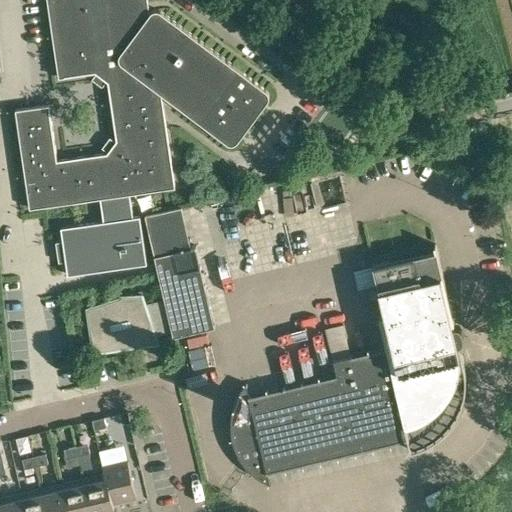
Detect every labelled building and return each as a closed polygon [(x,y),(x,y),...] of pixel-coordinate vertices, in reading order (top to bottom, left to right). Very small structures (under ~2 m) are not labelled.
[(46,0),(58,78),(95,72),(101,77),(107,82),(111,109),(148,104),(153,97),(162,104),(161,93),(193,117),(228,142),(229,142),(231,142),(234,142),(236,141),(268,99),(269,96),(269,94),(268,92),(268,91),(160,11),(159,10),(158,10),(156,10),(155,10),(153,10),(152,10),(151,11),(150,12),(149,13),(148,2),(147,0),(46,0)] [(106,153),(57,160),(46,161),(48,175),(25,179),(29,208),(100,198),(129,194),(165,189),(174,187),(166,127),(162,104),(153,97),(148,104),(111,109),(116,140),(111,147),(106,153)] [(15,109),(20,145),(25,179),(48,175),(46,161),(57,160),(48,105),(45,105),(15,109)] [(132,216),(129,194),(100,198),(103,221),(60,227),(62,241),(64,251),(65,261),(67,275),(146,263),(139,215),(132,216)] [(159,275),(165,299),(172,331),(173,334),(214,324),(195,243),(190,245),(181,206),(168,209),(145,215),(159,275)] [(466,373),(465,366),(437,249),(373,265),(385,314),(378,315),(386,346),(333,359),(337,374),(249,394),(246,383),(241,390),(237,397),(234,404),(232,412),(231,420),(231,428),(231,436),(233,444),(236,451),(240,458),(245,465),(250,471),(256,476),(263,480),(270,483),(271,482),(268,472),(408,439),(411,450),(425,445),(431,442),(437,438),(443,433),(448,428),(453,422),(457,416),(460,409),(463,402),(464,395),(466,388),(466,381),(466,373)] [(215,253),(220,279),(232,277),(227,251),(215,253)] [(143,303),(141,294),(118,296),(118,298),(86,309),(93,355),(141,347),(157,345),(154,335),(172,331),(165,299),(143,303)] [(206,373),(236,369),(234,351),(204,355),(206,373)] [(289,358),(293,378),(302,377),(298,357),(289,358)] [(94,429),(106,426),(104,416),(92,419),(94,429)] [(88,442),(76,445),(80,463),(81,463),(79,455),(90,452),(88,442)] [(76,445),(64,448),(68,466),(80,463),(76,445)] [(34,455),(36,465),(48,462),(46,452),(34,455)] [(34,455),(22,458),(24,468),(36,465),(34,455)] [(102,465),(104,473),(112,509),(114,508),(113,503),(136,497),(127,459),(102,465)] [(104,473),(83,478),(91,511),(98,511),(112,509),(104,473)] [(91,511),(83,478),(63,483),(69,511),(91,511)] [(69,511),(63,483),(42,488),(47,511),(69,511)] [(47,511),(42,488),(21,493),(25,511),(47,511)] [(25,511),(21,493),(0,497),(3,511),(25,511)]
